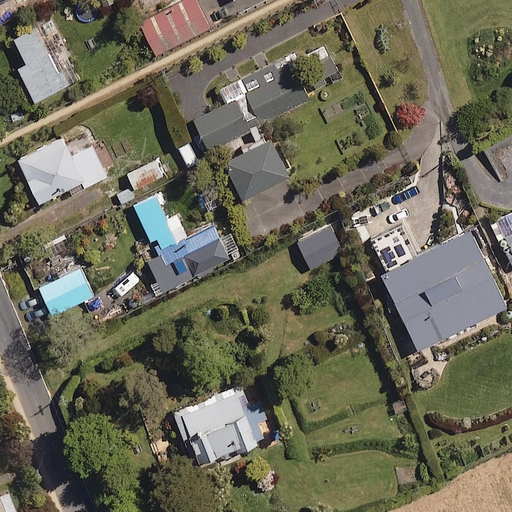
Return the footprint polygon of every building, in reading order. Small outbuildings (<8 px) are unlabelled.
[(209,27),(195,0),(179,0),(139,20),(155,53),(209,27)] [(47,50),(35,26),(13,37),(25,62),(17,66),(34,99),(79,77),(63,43),(47,50)] [(329,85),(342,77),(329,56),(304,72),(314,88),(326,81),(329,85)] [(308,98),(288,58),(240,82),(260,122),(308,98)] [(258,123),(237,81),(220,90),(226,102),(194,118),(209,148),(258,123)] [(70,154),(62,136),(17,158),(38,201),(81,180),(83,186),(106,175),(91,144),(70,154)] [(288,173),(270,136),(224,159),(242,197),(288,173)] [(160,169),(155,158),(126,172),(131,183),(160,169)] [(173,229),(155,192),(133,203),(150,240),(173,229)] [(228,257),(211,223),(170,244),(174,250),(150,262),(164,289),(228,257)] [(336,229),(323,234),(330,252),(343,247),(336,229)] [(466,242),(379,279),(410,354),(498,317),(466,242)] [(94,293),(77,264),(38,287),(55,316),(94,293)] [(247,400),(240,383),(172,411),(194,463),(236,445),(238,450),(264,439),(256,421),(266,417),(257,396),(247,400)] [(0,511),(12,511),(5,493),(0,495),(0,511)]
